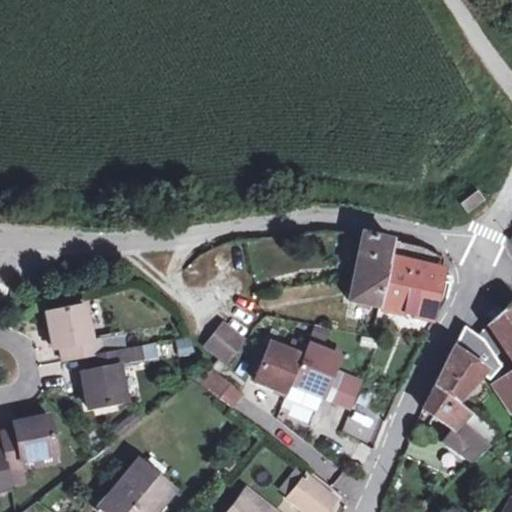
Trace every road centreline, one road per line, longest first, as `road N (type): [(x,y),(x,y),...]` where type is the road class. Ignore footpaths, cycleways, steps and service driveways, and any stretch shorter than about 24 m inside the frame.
road 1 (residential): [(0,236),(104,246),(335,221),(482,257)]
road 2 (residential): [(373,511),(482,257)]
